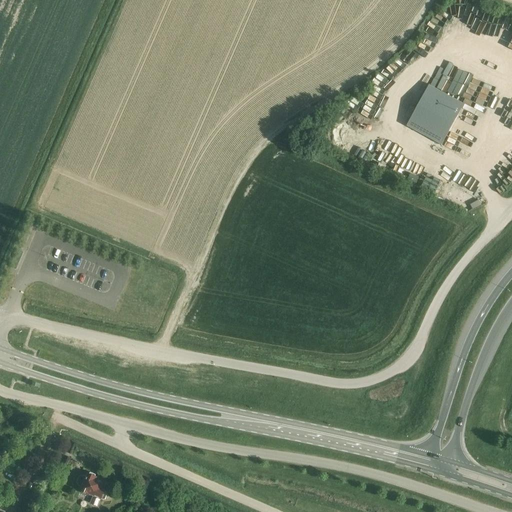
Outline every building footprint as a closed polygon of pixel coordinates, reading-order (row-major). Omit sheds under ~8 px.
[(486,7),(488,1),(485,0),(463,0),(461,8),(473,12),(476,3),(486,7)] [(463,28),(474,32),(479,21),(468,16),(463,28)] [(480,72),(478,78),(490,81),(492,76),(480,72)] [(407,127),(441,146),(464,104),(429,85),(407,127)] [(486,101),(483,108),(492,111),(495,105),(486,101)] [(480,200),(470,205),(473,210),(482,205),(480,200)] [(483,216),(489,212),(486,207),(480,212),(483,216)] [(79,476),(76,482),(78,485),(82,487),(81,490),(82,491),(82,493),(86,496),(88,493),(93,496),(90,503),(98,506),(98,504),(101,499),(103,500),(105,499),(106,498),(108,494),(107,492),(104,491),(107,484),(105,483),(106,482),(96,478),(96,477),(88,474),(86,477),(83,476),(79,476)]
